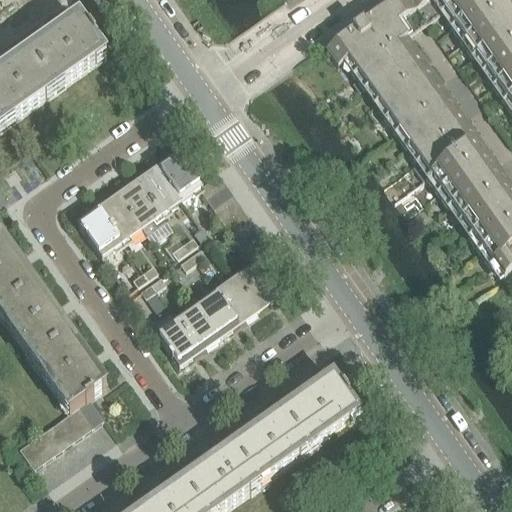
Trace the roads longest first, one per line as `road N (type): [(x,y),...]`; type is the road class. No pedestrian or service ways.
road 1 (residential): [(182,428),(30,213),(205,101)]
road 2 (residential): [(205,101),(352,312)]
road 3 (residential): [(182,428),(352,312)]
road 4 (residential): [(352,312),(455,455)]
road 5 (residential): [(205,101),(344,0)]
road 6 (residential): [(67,511),(182,428)]
road 7 (residential): [(133,0),(205,101)]
